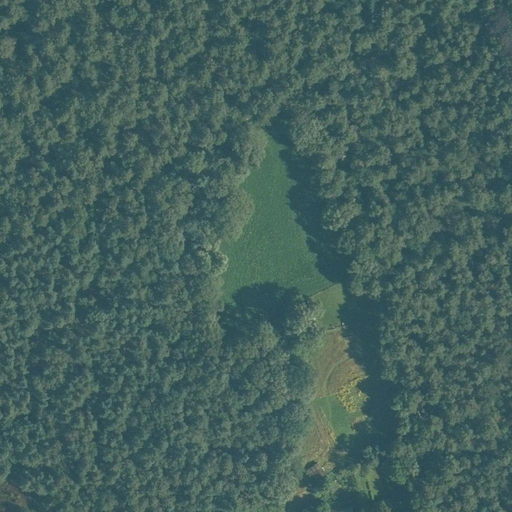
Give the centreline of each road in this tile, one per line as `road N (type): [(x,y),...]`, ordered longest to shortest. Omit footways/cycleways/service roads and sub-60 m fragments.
road 1 (track): [(343,70),(428,511)]
road 2 (track): [(491,0),(89,194)]
